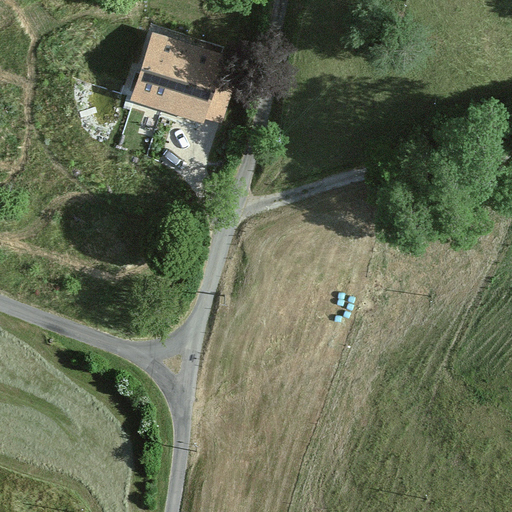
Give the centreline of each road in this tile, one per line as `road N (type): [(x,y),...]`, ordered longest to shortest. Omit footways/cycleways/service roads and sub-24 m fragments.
road 1 (unclassified): [(187,401),(222,242),(261,127),(283,0)]
road 2 (unclassified): [(187,401),(151,369),(0,307)]
